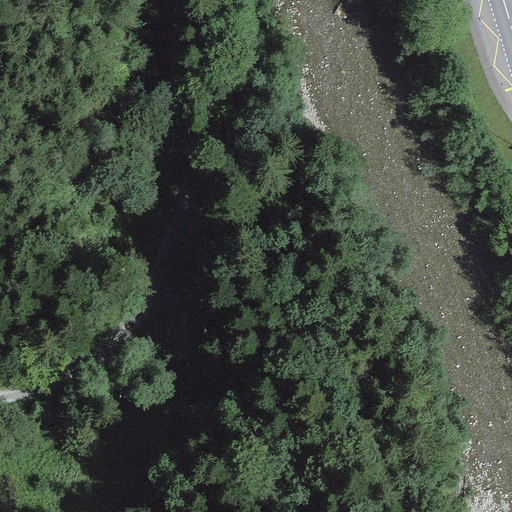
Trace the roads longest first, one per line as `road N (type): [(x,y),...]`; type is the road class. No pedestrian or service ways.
road 1 (track): [(186,194),(130,326),(52,383),(0,394)]
road 2 (track): [(181,0),(174,61),(186,194)]
